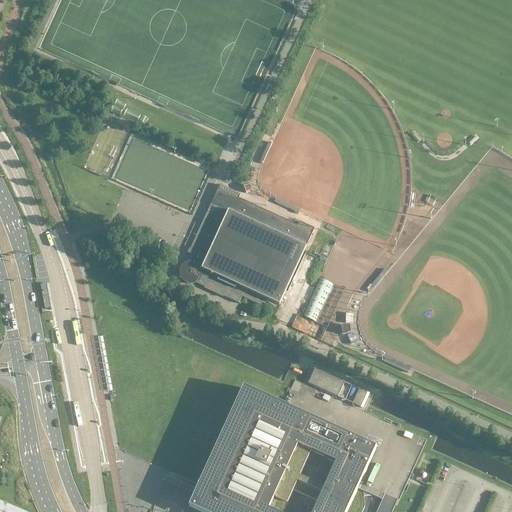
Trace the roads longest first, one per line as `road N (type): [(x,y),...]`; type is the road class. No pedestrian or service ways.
road 1 (primary): [(41,360),(0,201)]
road 2 (primary): [(81,511),(59,456),(41,360)]
road 3 (primary): [(18,365),(54,511)]
